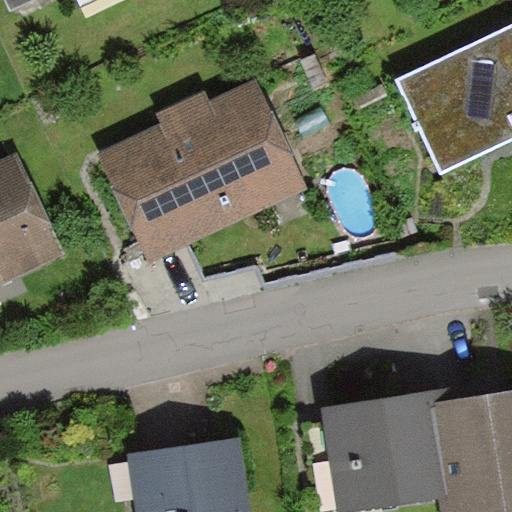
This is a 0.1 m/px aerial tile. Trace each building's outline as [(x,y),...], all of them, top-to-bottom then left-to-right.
[(8,0),(13,10),(34,0),(8,0)] [(511,33),(400,85),(439,171),(511,137),(511,33)] [(162,124),(101,153),(153,259),(311,182),(260,77),(213,100),(207,88),(156,112),(162,124)] [(19,154),(0,162),(0,307),(37,290),(28,271),(66,254),(19,154)] [(434,397),(324,413),(338,511),(374,511),(442,502),(451,501),(436,411),(434,397)] [(511,511),(511,397),(436,411),(451,501),(442,502),(443,511),(511,511)] [(249,511),(241,439),(135,452),(141,511),(249,511)]
